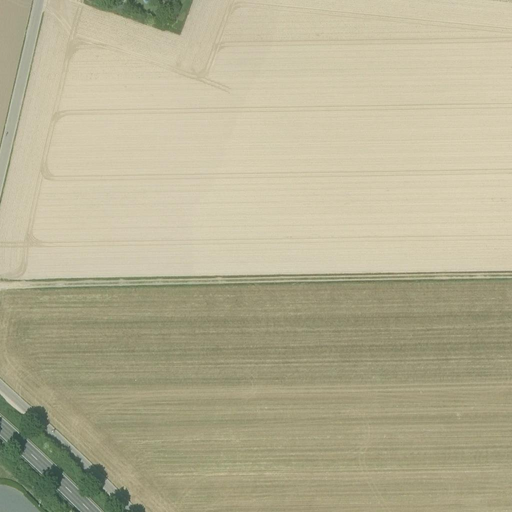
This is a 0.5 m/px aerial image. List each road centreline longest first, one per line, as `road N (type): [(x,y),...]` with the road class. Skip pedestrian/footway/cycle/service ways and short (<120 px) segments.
road 1 (track): [(0,289),(511,278)]
road 2 (unclassified): [(39,0),(0,179)]
road 3 (unclassified): [(0,386),(131,511)]
road 4 (primary): [(89,511),(0,427)]
